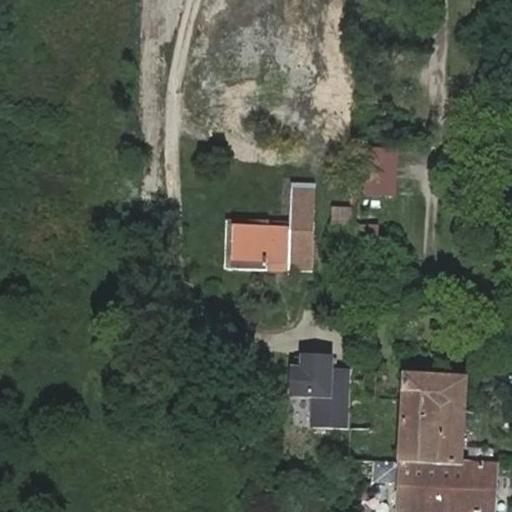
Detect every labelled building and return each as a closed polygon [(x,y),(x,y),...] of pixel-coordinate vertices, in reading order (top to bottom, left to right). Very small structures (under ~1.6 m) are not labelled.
[(399,149),(365,148),(364,196),(397,197),(399,149)] [(311,270),(312,190),(289,189),(289,219),(289,225),(266,225),(266,218),(238,218),(237,269),(265,269),(265,262),(284,263),(284,270),(311,270)] [(351,262),(352,196),(333,196),(332,261),(351,262)] [(238,218),(226,218),(226,269),(237,269),(238,218)] [(347,428),(349,356),(325,355),(324,368),(333,368),(332,427),(347,428)] [(352,362),(347,461),(358,462),(374,463),(374,460),(375,374),(356,373),(357,362),(352,362)] [(400,461),(462,465),(467,381),(425,378),(405,377),(400,461)] [(374,463),(358,462),(356,486),(372,487),(373,472),(399,474),(396,511),(493,511),(496,467),(462,465),(400,461),(399,464),(374,463)]
